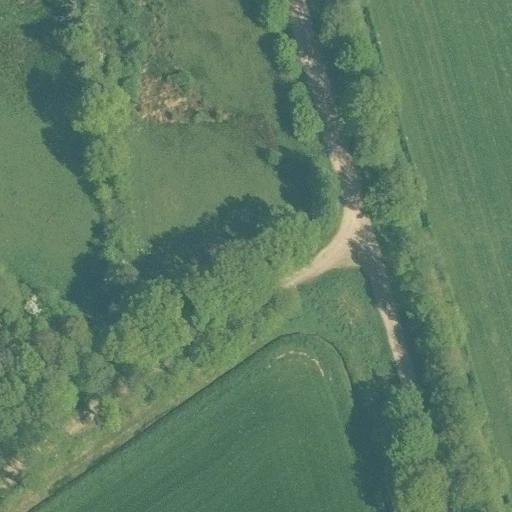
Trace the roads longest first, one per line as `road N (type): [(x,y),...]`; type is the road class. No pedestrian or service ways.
road 1 (track): [(294,0),(443,511)]
road 2 (track): [(0,480),(325,257),(358,217)]
